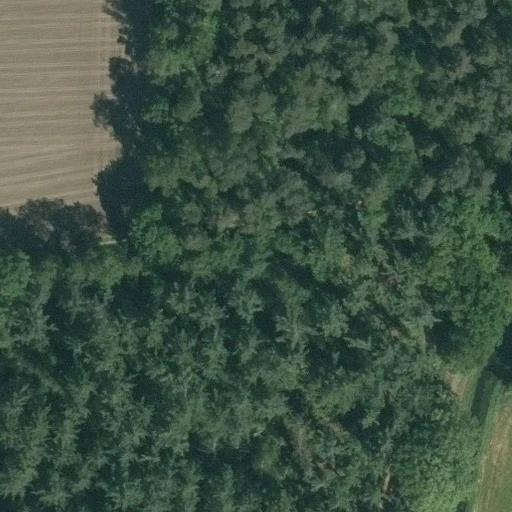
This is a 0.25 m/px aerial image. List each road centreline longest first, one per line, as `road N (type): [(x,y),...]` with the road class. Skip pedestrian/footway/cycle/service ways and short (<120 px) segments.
road 1 (track): [(0,271),(511,191)]
road 2 (track): [(136,249),(73,464),(98,511)]
